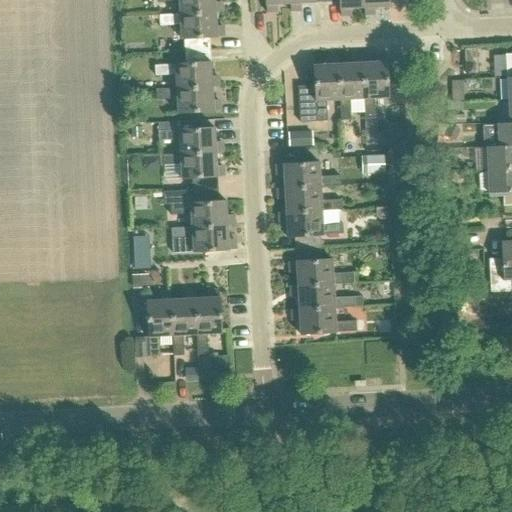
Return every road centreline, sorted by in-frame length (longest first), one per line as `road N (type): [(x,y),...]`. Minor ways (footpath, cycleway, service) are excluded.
road 1 (residential): [(264,408),(246,84),(304,36),(440,26)]
road 2 (unclassified): [(264,408),(0,423)]
road 3 (unclassified): [(511,396),(264,408)]
